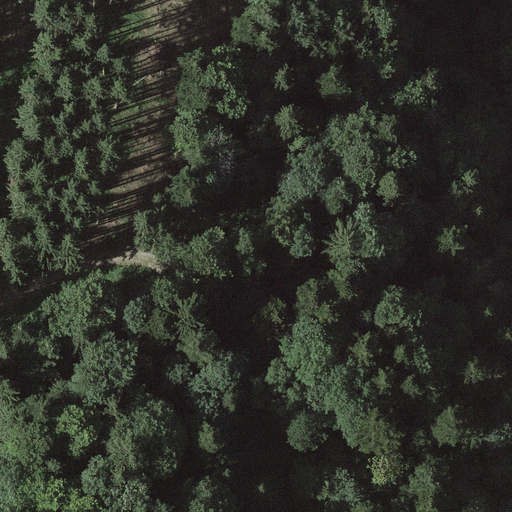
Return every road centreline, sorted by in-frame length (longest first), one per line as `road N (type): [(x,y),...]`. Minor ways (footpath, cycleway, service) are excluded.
road 1 (track): [(0,298),(94,257),(125,255),(181,275),(242,343),(266,384),(306,511)]
road 2 (track): [(449,0),(470,76),(511,119)]
